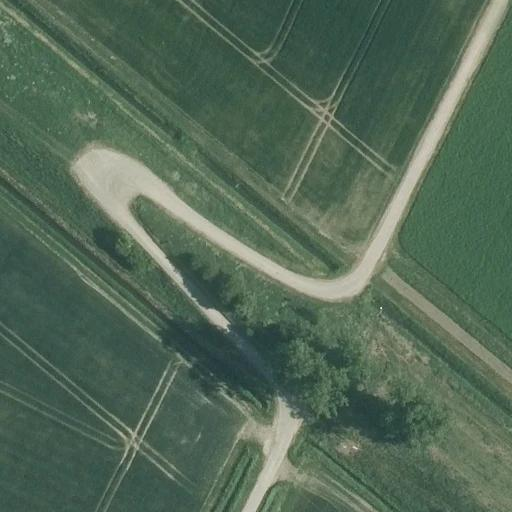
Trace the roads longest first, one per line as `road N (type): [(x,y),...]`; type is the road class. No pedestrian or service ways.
road 1 (unclassified): [(251,511),(291,429),(288,398),(94,179),(116,167),(295,280),(321,290),(352,286),(499,0)]
road 2 (track): [(352,286),(511,460)]
